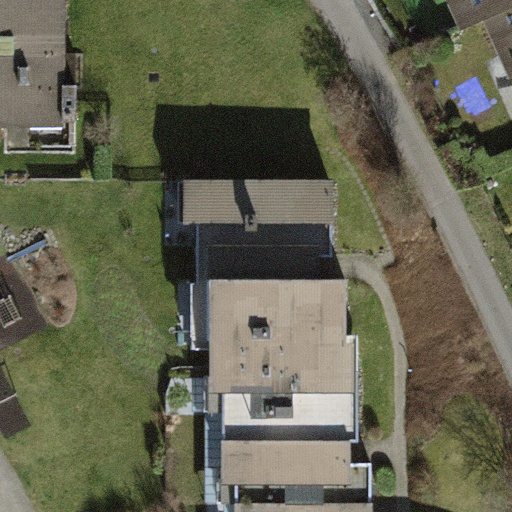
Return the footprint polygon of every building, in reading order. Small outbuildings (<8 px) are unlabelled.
[(0,0),(0,125),(64,125),(64,120),(76,120),(76,54),(64,54),(64,0),(0,0)] [(511,0),(452,0),(463,23),(486,13),(511,1),(511,0)] [(511,72),(511,1),(486,13),(511,72)] [(210,375),(223,374),(345,374),(345,279),(320,279),(320,256),(332,256),(332,187),(198,187),(198,283),(210,283),(210,375)] [(371,511),(372,463),(352,463),(352,440),(358,440),(359,374),(345,374),(223,374),(223,467),(236,467),(236,511),(371,511)]
